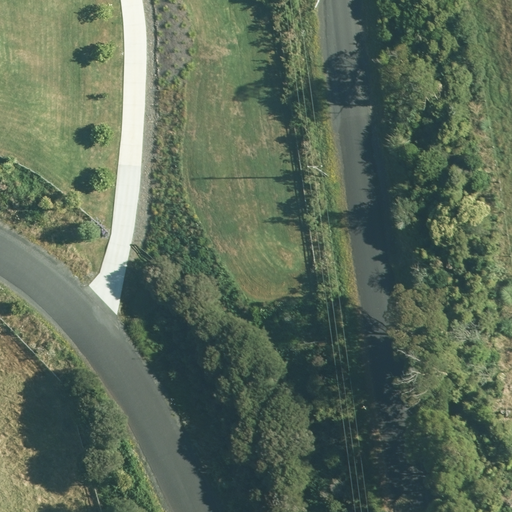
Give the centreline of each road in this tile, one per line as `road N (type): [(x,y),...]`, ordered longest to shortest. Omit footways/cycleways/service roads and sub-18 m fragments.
road 1 (unclassified): [(339,0),(414,511)]
road 2 (residential): [(211,511),(100,321),(59,283),(0,253)]
